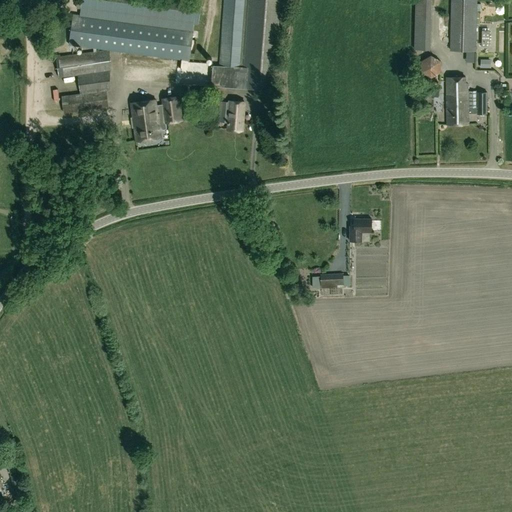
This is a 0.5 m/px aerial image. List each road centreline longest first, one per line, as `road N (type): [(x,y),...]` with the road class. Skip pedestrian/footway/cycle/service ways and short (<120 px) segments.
road 1 (unclassified): [(29,268),(89,227),(151,207),(380,175),(511,175)]
road 2 (unclassified): [(29,268),(28,25),(13,0)]
